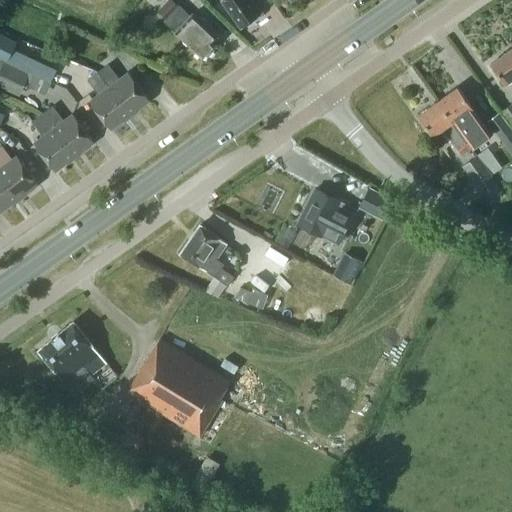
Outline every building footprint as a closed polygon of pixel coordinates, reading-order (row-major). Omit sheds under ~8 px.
[(199,18),(193,13),(191,15),(180,5),(179,6),(173,0),(169,0),(160,9),(168,17),(164,20),(175,31),(201,56),(203,54),(208,55),(214,49),(212,44),(214,42),(212,41),(217,35),(206,25),(208,21),(202,16),(199,18)] [(261,12),(251,0),(222,0),(241,26),(261,12)] [(0,60),(4,62),(5,62),(6,60),(12,48),(14,42),(0,35),(0,60)] [(33,58),(12,48),(6,60),(27,70),(33,58)] [(511,51),(510,49),(491,63),(505,83),(511,77),(511,51)] [(0,87),(19,95),(28,73),(14,67),(5,62),(4,62),(0,70),(0,87)] [(108,63),(98,70),(131,114),(150,99),(129,71),(119,78),(108,63)] [(98,70),(88,78),(99,93),(90,100),(111,128),(131,114),(98,70)] [(473,133),(485,124),(458,86),(438,100),(459,130),(464,137),(471,147),(479,141),(473,133)] [(461,154),(471,147),(464,137),(459,130),(438,100),(418,115),(432,135),(443,127),(454,144),(461,154)] [(511,124),(511,103),(501,111),(511,124)] [(75,155),(94,141),(73,113),(64,120),(53,105),(42,112),(75,155)] [(55,170),(75,155),(42,112),(32,120),(44,135),(34,142),(55,170)] [(511,129),(500,113),(490,121),(504,139),(511,149),(511,129)] [(13,153),(0,162),(0,171),(19,197),(38,183),(17,155),(15,156),(13,153)] [(477,185),(492,175),(477,155),(463,165),(477,185)] [(0,211),(19,197),(0,171),(0,211)] [(392,199),(369,187),(360,205),(383,217),(392,199)] [(315,188),(297,222),(338,243),(351,217),(339,211),(344,202),(315,188)] [(199,265),(208,271),(214,277),(226,286),(233,276),(222,267),(224,263),(217,258),(227,243),(219,237),(200,224),(180,253),(199,265)] [(338,273),(357,281),(367,258),(348,250),(338,273)] [(297,251),(295,254),(304,259),(306,255),(297,251)] [(240,286),(234,297),(262,308),(268,293),(253,287),(251,290),(240,286)] [(88,372),(92,378),(100,388),(116,376),(99,354),(73,320),(60,332),(59,331),(52,337),(38,348),(55,370),(64,382),(79,370),(84,375),(88,372)] [(198,438),(221,400),(219,399),(229,382),(159,339),(126,392),(198,438)] [(143,437),(127,428),(120,439),(133,447),(136,449),(143,437)]
